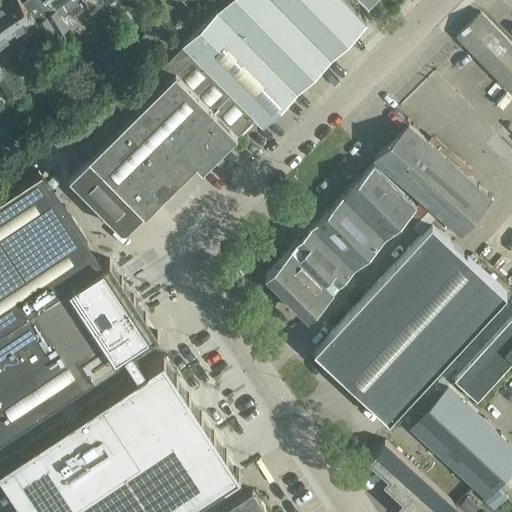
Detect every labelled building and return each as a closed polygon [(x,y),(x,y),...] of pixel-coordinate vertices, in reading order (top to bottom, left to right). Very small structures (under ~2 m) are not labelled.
[(20,0),(3,0),(0,2),(0,16),(11,33),(27,21),(34,32),(41,27),(48,38),(58,32),(35,0),(24,0),(22,2),(20,0)] [(35,0),(58,32),(69,24),(61,12),(67,8),(60,0),(35,0)] [(343,0),(228,0),(184,44),(263,124),(365,22),(343,0)] [(511,43),(479,11),(455,35),(511,92),(511,43)] [(0,48),(0,40),(11,33),(0,16),(0,83),(3,88),(7,94),(19,85),(9,72),(6,68),(1,61),(0,58),(0,56),(4,54),(0,48)] [(253,114),(184,44),(60,166),(121,227),(129,227),(196,161),(202,168),(238,132),(236,131),(253,114)] [(112,96),(77,122),(83,129),(102,115),(101,114),(116,102),(112,96)] [(460,233),(491,197),(405,121),(374,157),(460,233)] [(307,314),(416,205),(374,162),(265,271),(307,314)] [(0,198),(0,331),(102,263),(64,205),(54,211),(32,177),(0,198)] [(313,351),(388,419),(507,291),(431,222),(313,351)] [(102,263),(0,331),(0,437),(126,355),(135,349),(136,350),(159,334),(157,331),(156,332),(146,317),(148,316),(145,313),(135,298),(136,298),(134,294),(133,295),(123,280),(124,279),(122,276),(121,277),(120,276),(111,262),(112,261),(110,258),(103,263),(102,263)] [(477,399),(511,361),(511,315),(454,378),(477,399)] [(8,458),(0,463),(0,470),(27,511),(179,511),(225,482),(241,472),(239,468),(238,469),(228,453),(226,449),(225,450),(215,435),(216,434),(214,430),(213,431),(203,416),(204,415),(201,412),(200,412),(190,397),(191,396),(189,393),(188,393),(178,378),(179,377),(176,374),(175,375),(165,359),(166,359),(164,355),(148,366),(109,392),(106,395),(105,394),(86,407),(86,408),(82,410),(79,412),(66,421),(65,421),(28,445),(29,446),(16,454),(15,454),(12,456),(12,457),(8,459),(8,458)] [(494,485),(511,465),(511,446),(447,387),(411,426),(442,454),(486,494),(494,485)] [(404,456),(385,439),(369,457),(388,474),(389,472),(404,456)] [(419,469),(404,456),(389,472),(388,474),(383,479),(403,497),(404,495),(423,474),(419,469)] [(432,511),(447,495),(424,474),(423,474),(404,495),(403,497),(398,502),(409,511),(432,511)] [(265,511),(251,489),(216,511),(265,511)] [(465,511),(447,495),(432,511),(465,511)]
